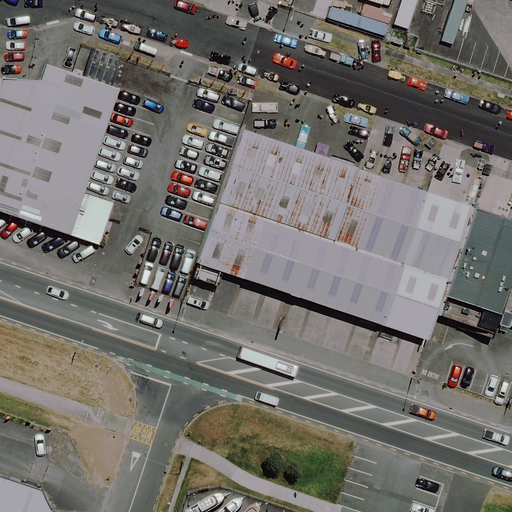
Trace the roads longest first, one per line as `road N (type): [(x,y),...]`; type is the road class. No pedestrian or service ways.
road 1 (unclassified): [(105,0),(511,138)]
road 2 (trunk): [(511,460),(184,350)]
road 3 (trunk): [(184,350),(0,287)]
road 4 (residential): [(184,350),(129,511)]
